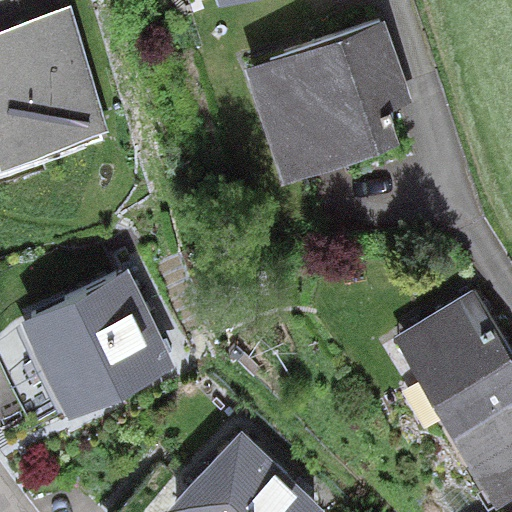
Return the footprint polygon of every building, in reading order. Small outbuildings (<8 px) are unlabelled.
[(0,168),(97,139),(59,14),(0,31),(0,168)] [(397,86),(375,20),(266,57),(287,119),(268,126),(284,172),(388,137),(381,117),(389,114),(386,106),(378,108),(373,94),(397,86)] [(126,270),(30,315),(70,401),(167,356),(126,270)] [(511,359),(470,291),(403,332),(451,411),(441,417),(465,457),(466,456),(493,500),(511,488),(511,359)] [(306,511),(237,443),(173,507),(178,511),(306,511)]
